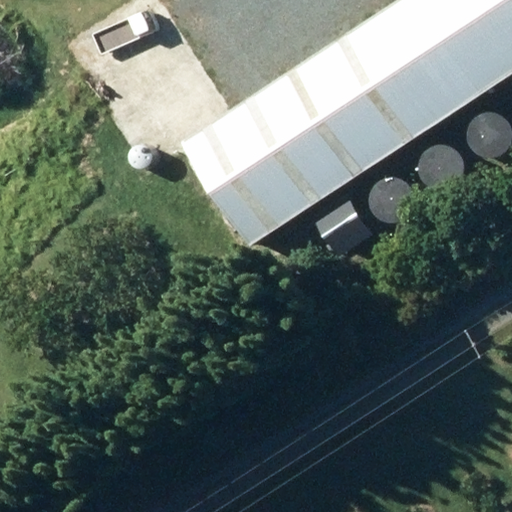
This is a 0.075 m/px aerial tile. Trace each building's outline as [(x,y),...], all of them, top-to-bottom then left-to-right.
[(511,0),(395,0),(177,138),(240,239),(511,67),(511,0)] [(454,127),(482,172),(511,154),(511,135),(493,104),(454,127)] [(482,172),(454,127),(401,160),(429,205),(482,172)] [(429,205),(401,160),(348,192),(376,237),(429,205)] [(376,237),(348,192),(307,217),(335,262),(376,237)]
